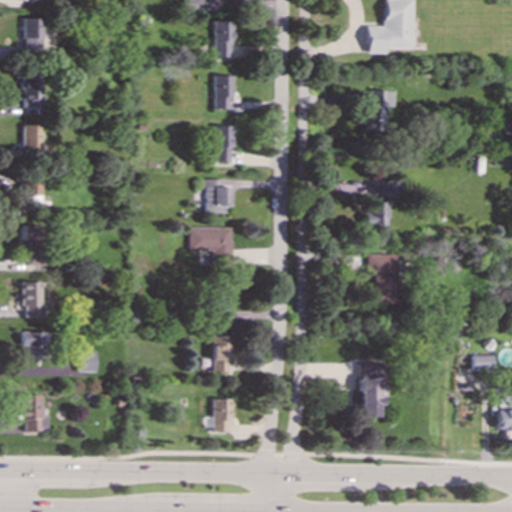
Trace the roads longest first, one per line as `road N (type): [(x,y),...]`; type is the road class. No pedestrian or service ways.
road 1 (residential): [(286,471),(299,370),(302,0)]
road 2 (residential): [(281,0),(278,328),(263,471)]
road 3 (primary): [(263,471),(79,470)]
road 4 (primary): [(1,507),(160,509)]
road 5 (primary): [(511,475),(360,473)]
